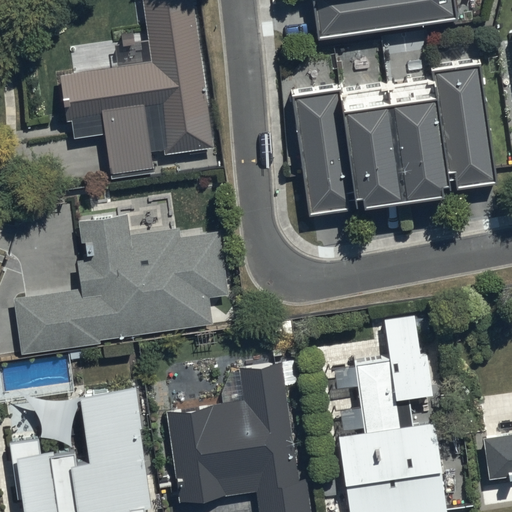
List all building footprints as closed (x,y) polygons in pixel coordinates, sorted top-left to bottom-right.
[(116,40),(119,63),(62,71),(68,114),(74,113),(76,132),(106,128),(113,174),(156,168),(153,146),(165,144),(166,149),(192,146),(192,149),(209,147),(208,143),(215,142),(193,0),(145,0),(150,35),(116,40)] [(313,0),(318,31),(456,11),(454,0),(313,0)] [(343,80),(294,88),(308,207),(352,202),(351,192),(359,191),(359,185),(365,184),(366,193),(445,183),(444,173),(455,172),(456,179),(498,174),(484,56),(433,62),(434,72),(343,86),(343,80)] [(81,283),(14,293),(21,349),(101,337),(101,336),(214,320),(210,291),(229,288),(220,227),(182,232),(181,224),(130,231),(127,206),(79,213),(85,253),(77,254),(81,283)] [(366,426),(339,430),(350,511),(427,511),(448,509),(442,463),(444,463),(438,416),(415,419),(411,389),(434,385),(429,347),(421,348),(419,333),(429,332),(427,315),(416,317),(415,309),(386,313),(392,354),(356,359),(366,426)] [(68,352),(0,362),(0,400),(73,389),(68,352)] [(243,396),(167,406),(179,495),(257,485),(260,511),(312,511),(307,473),(299,474),(283,355),(238,361),(243,396)] [(8,403),(13,435),(9,435),(17,492),(25,491),(27,511),(84,511),(105,509),(105,511),(147,511),(146,505),(153,504),(136,381),(81,388),(90,455),(78,457),(76,445),(54,448),(54,445),(41,447),(38,431),(41,431),(39,416),(34,417),(32,400),(8,403)] [(511,426),(484,431),(489,473),(511,470),(511,426)]
